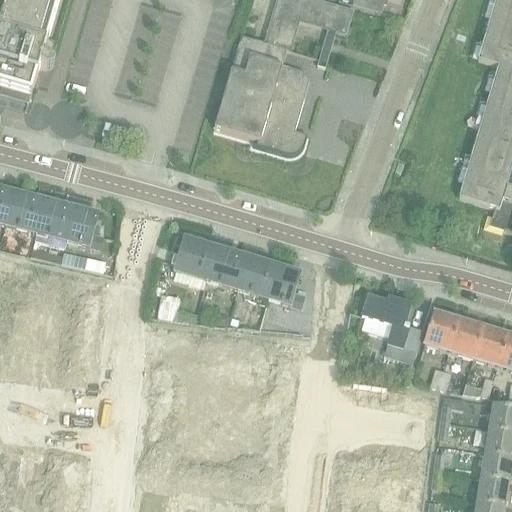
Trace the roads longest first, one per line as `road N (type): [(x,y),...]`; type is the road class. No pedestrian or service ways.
road 1 (residential): [(157,197),(136,289),(115,511)]
road 2 (residential): [(336,250),(433,0)]
road 3 (residential): [(308,511),(336,250)]
road 4 (tertiary): [(336,250),(157,197)]
road 5 (tertiary): [(511,294),(336,250)]
road 6 (tertiary): [(157,197),(0,155)]
